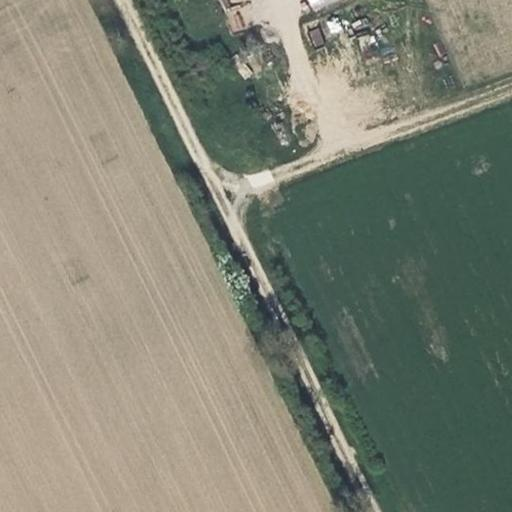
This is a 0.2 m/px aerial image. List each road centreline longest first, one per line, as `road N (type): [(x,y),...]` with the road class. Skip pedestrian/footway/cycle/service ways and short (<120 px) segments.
road 1 (track): [(128,0),(379,511)]
road 2 (track): [(511,83),(223,191)]
